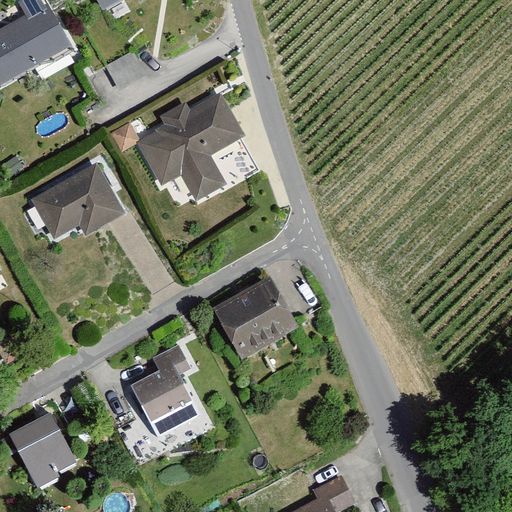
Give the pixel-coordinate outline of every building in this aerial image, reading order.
[(0,99),(81,52),(52,4),(49,0),(33,0),(30,2),(40,17),(0,42),(0,99)] [(98,0),(106,13),(129,0),(98,0)] [(220,91),(153,128),(197,205),(237,183),(222,157),(249,142),(220,91)] [(113,131),(119,149),(137,143),(131,125),(113,131)] [(101,158),(28,198),(57,250),(130,210),(101,158)] [(0,254),(0,286),(13,280),(0,254)] [(213,305),(243,359),(304,326),(275,272),(213,305)] [(131,386),(152,427),(201,402),(186,373),(198,367),(186,344),(157,359),(163,371),(131,386)] [(58,410),(11,434),(40,491),(88,467),(58,410)] [(302,511),(344,511),(361,502),(345,470),(313,486),(325,501),(302,511)]
